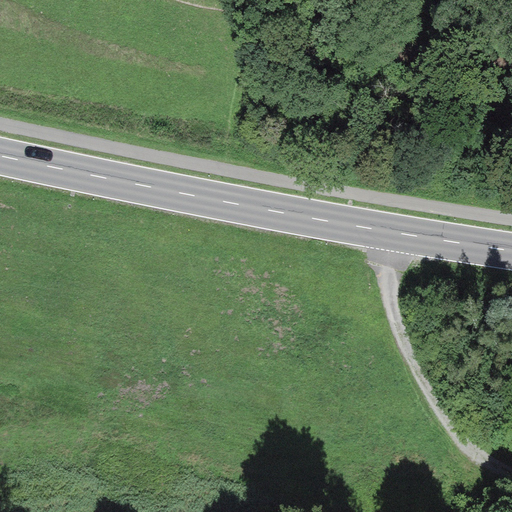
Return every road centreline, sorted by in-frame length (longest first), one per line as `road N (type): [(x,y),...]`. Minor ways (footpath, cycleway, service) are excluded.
road 1 (primary): [(511,250),(0,155)]
road 2 (track): [(396,232),(389,284),(421,383),(471,458),(511,480)]
